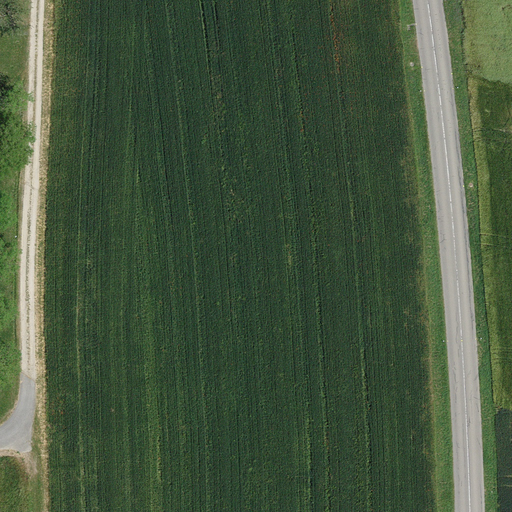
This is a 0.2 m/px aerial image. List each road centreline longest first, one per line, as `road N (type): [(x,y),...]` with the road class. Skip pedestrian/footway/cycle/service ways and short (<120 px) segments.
road 1 (secondary): [(423,0),(442,113),(468,511)]
road 2 (track): [(29,375),(39,0)]
